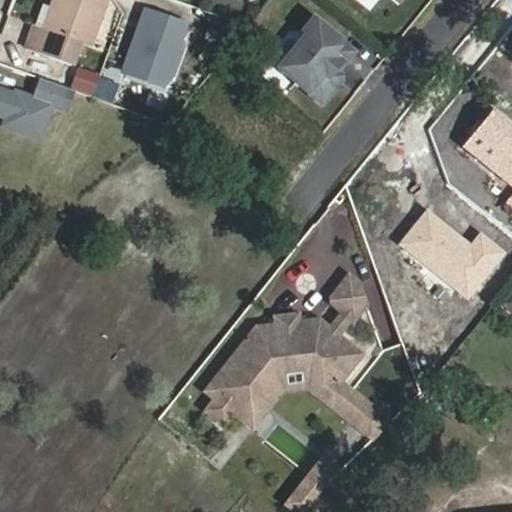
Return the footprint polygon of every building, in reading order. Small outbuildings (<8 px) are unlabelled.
[(91,49),(109,0),(53,0),(43,29),(32,26),(24,50),(72,68),(80,45),(91,49)] [(194,26),(143,7),(119,72),(170,91),(194,26)] [(306,36),(279,70),(322,104),(341,81),(341,76),(335,71),(341,64),(343,65),(353,52),(313,20),(303,33),(306,36)] [(0,86),(0,129),(43,142),(53,109),(68,114),(76,90),(38,79),(33,96),(0,86)] [(511,128),(491,111),(463,145),(511,185),(511,195),(505,204),(511,209),(511,128)] [(471,245),(426,210),(398,245),(469,302),(509,253),(481,231),(471,245)] [(360,283),(350,274),(331,297),(332,304),(342,312),(352,321),(355,323),(368,306),(360,283)] [(511,294),(502,306),(511,313),(511,294)] [(394,334),(383,300),(372,304),(383,338),(394,334)] [(342,312),(330,327),(340,335),(352,321),(342,312)] [(272,315),(273,323),(299,320),(298,313),(272,315)] [(253,325),(201,389),(240,421),(276,376),(275,364),(307,361),(337,387),(364,355),(343,337),(340,335),(330,327),(320,319),(299,320),(273,323),(253,325)] [(276,376),(240,421),(250,429),(281,390),(306,388),(324,403),(337,387),(307,361),(275,364),(276,376)] [(349,462),(363,437),(344,427),(330,452),(349,462)] [(322,455),(283,505),(291,511),(306,511),(340,469),(322,455)]
